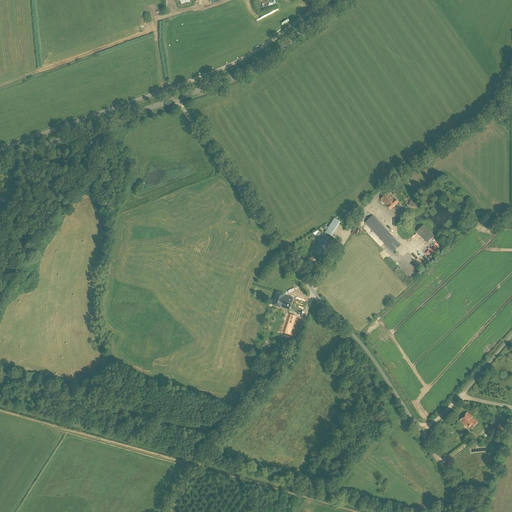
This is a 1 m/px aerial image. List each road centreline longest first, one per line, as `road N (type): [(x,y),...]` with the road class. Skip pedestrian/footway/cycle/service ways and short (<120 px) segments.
road 1 (track): [(313,291),(368,203),(477,129),(511,90)]
road 2 (unclassified): [(471,511),(371,357),(313,291)]
road 3 (unclassified): [(169,511),(208,449),(290,356),(313,291)]
road 4 (unclassified): [(313,291),(176,99)]
road 5 (secondary): [(176,99),(255,66),(346,0)]
road 6 (secondary): [(176,99),(0,162)]
